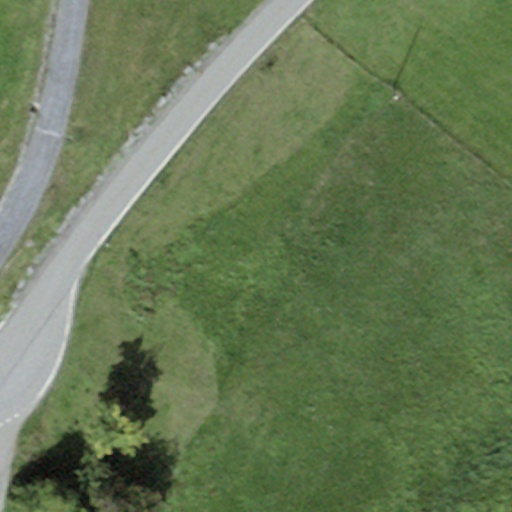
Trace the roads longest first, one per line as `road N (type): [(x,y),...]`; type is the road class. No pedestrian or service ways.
road 1 (unclassified): [(0,364),(100,223),(293,0)]
road 2 (track): [(0,241),(32,192),(49,142),(73,0)]
